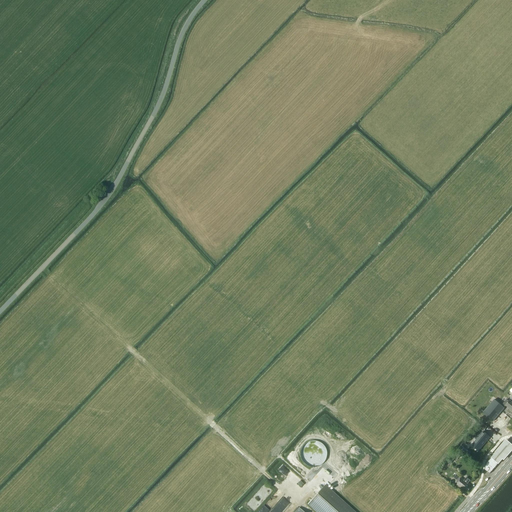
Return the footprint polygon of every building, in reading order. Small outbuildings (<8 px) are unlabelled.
[(511,401),(510,400),(510,401),(507,399),(501,405),(494,399),(483,413),(493,421),(506,406),(511,410),(511,401)] [(494,434),(498,430),(489,421),(485,426),(494,434)] [(476,439),(471,445),(478,451),(480,450),(490,437),(483,432),(476,439)] [(495,453),(491,458),(499,464),(503,459),(504,460),(511,450),(511,445),(506,440),(495,452),(495,453)] [(486,464),(485,470),(490,474),(499,464),(499,463),(492,457),(492,458),(486,464)] [(281,471),(301,490),(306,484),(285,466),(281,471)] [(468,483),(470,481),(466,477),(464,480),(458,475),(455,479),(458,481),(455,484),(465,492),(466,490),(468,492),(471,488),(469,487),(470,485),(468,483)] [(354,511),(325,485),(308,504),(317,511),(354,511)]
